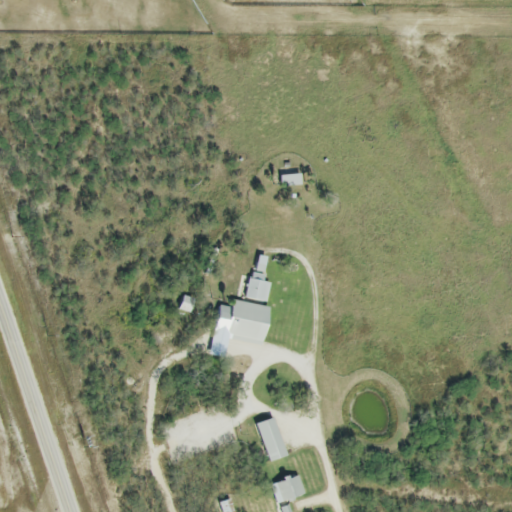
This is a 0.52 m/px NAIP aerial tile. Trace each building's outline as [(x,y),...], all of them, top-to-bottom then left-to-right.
[(299,176),(278,176),(278,187),(299,187),(299,176)] [(263,305),(269,285),(259,282),(266,260),(256,257),(243,299),(263,305)] [(188,314),(191,301),(181,298),(177,311),(188,314)] [(266,308),(230,302),(229,309),(217,307),(215,323),(225,325),(223,340),(260,346),(266,308)] [(243,358),(238,347),(225,353),(229,365),(243,358)] [(272,419),(254,425),(266,463),(284,458),(272,419)] [(302,496),(296,476),(273,483),(280,503),(302,496)]
